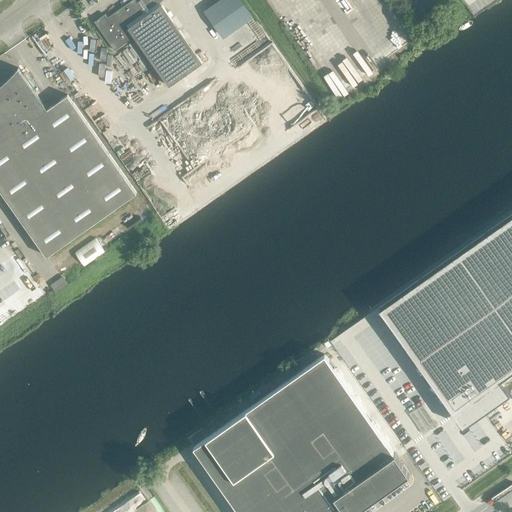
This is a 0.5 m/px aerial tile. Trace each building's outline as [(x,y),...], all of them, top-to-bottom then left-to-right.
[(169,86),(203,62),(160,2),(162,0),(139,0),(136,2),(134,0),(132,0),(108,17),(105,14),(94,22),(111,45),(130,31),(169,86)] [(0,189),(47,256),(137,193),(68,95),(47,109),(18,68),(13,74),(4,82),(3,82),(1,83),(0,82),(0,189)] [(511,213),(379,307),(453,413),(511,371),(511,213)] [(96,238),(75,253),(84,265),(105,251),(96,238)] [(394,453),(325,355),(194,447),(239,511),(357,511),(363,509),(361,507),(365,504),(364,502),(408,471),(395,453),(394,453)]
